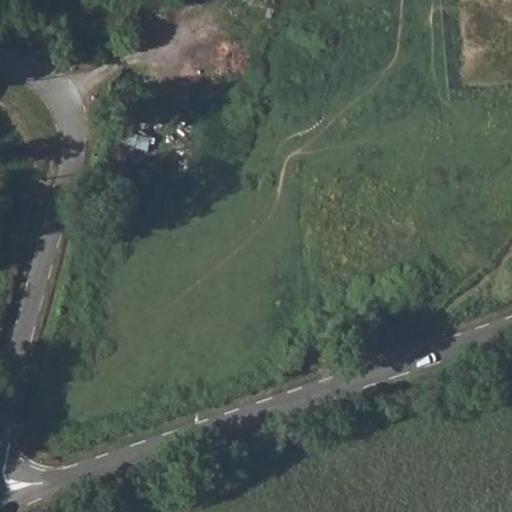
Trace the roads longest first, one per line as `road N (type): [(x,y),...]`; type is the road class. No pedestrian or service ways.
road 1 (unclassified): [(0,484),(42,486),(511,330)]
road 2 (unclassified): [(0,59),(33,69),(53,87),(74,130),(0,430)]
